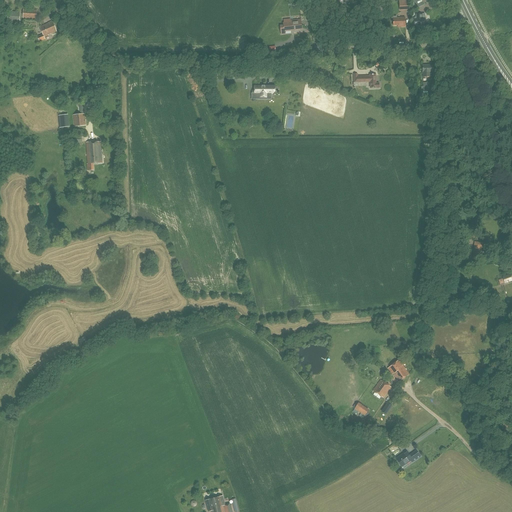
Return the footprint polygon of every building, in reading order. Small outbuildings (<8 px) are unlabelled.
[(345,0),(347,1),(348,4),(357,2),(359,9),(358,9),(365,8),(363,0),(345,0)] [(409,10),(409,0),(399,1),(400,10),(409,10)] [(422,0),(409,0),(410,3),(413,2),(416,9),(425,4),(422,0)] [(20,13),(12,12),(13,10),(9,9),(8,12),(7,22),(19,23),(20,13)] [(24,9),(23,18),(37,19),(37,10),(24,9)] [(422,14),(416,14),(416,17),(415,17),(415,18),(414,18),(414,25),(420,25),(429,25),(428,21),(425,21),(425,18),(422,18),(422,14)] [(393,22),(393,25),(400,25),(400,27),(405,26),(405,17),(397,17),(397,16),(392,17),(392,22),(393,22)] [(291,29),(302,28),(301,20),(290,21),(290,19),(286,20),(287,23),(284,23),(284,26),(281,26),(281,34),(285,33),(285,31),(292,30),(291,29)] [(40,42),(45,39),(44,37),(57,32),(53,21),(40,27),(43,35),(38,37),(40,42)] [(423,72),(423,76),(430,76),(430,71),(433,71),(433,64),(422,64),(423,72)] [(370,82),(370,88),(379,88),(379,83),(376,83),(376,74),(370,74),(370,76),(358,76),(358,74),(354,74),(354,82),(370,82)] [(421,86),(421,91),(430,91),(430,87),(430,82),(423,82),(423,86),(421,86)] [(272,94),(272,87),(267,87),(260,86),(255,86),(255,93),(260,93),(260,95),(263,95),(263,98),(267,98),(267,94),(272,94)] [(85,114),(84,106),(78,107),(79,114),(73,115),(75,126),(86,125),(85,114)] [(60,128),(70,126),(69,114),(58,116),(60,128)] [(93,164),(102,163),(101,142),(87,142),(88,164),(87,164),(88,171),(94,170),(93,164)] [(482,248),(486,249),(487,243),(474,241),(472,259),(484,261),(485,254),(481,254),(482,248)] [(511,280),(510,274),(503,277),(505,283),(511,280)] [(404,354),(400,348),(394,352),(398,358),(404,354)] [(400,358),(388,368),(392,374),(393,374),(399,381),(409,374),(403,365),(404,364),(400,358)] [(391,387),(381,380),(373,390),(384,397),(391,387)] [(369,410),(358,402),(354,409),(365,416),(369,410)] [(392,406),(388,403),(382,411),(386,414),(392,406)] [(410,455),(407,451),(396,458),(402,467),(411,460),(412,462),(421,456),(417,450),(410,455)] [(217,497),(219,504),(216,505),(217,507),(223,505),(225,511),(232,511),(231,504),(225,505),(223,496),(217,497)] [(217,497),(205,500),(208,511),(211,511),(225,511),(223,505),(217,507),(216,505),(219,504),(217,497)]
